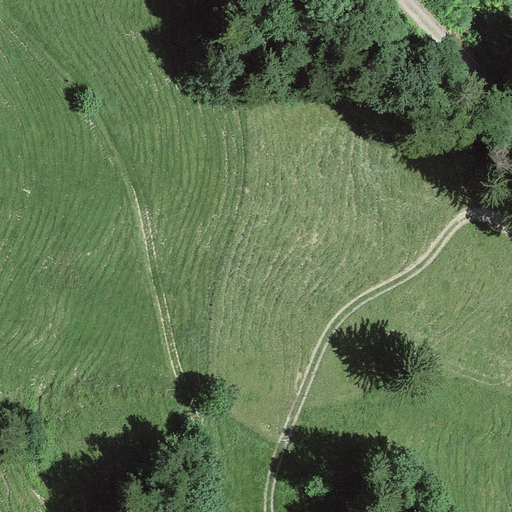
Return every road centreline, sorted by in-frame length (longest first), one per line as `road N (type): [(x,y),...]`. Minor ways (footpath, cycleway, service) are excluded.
road 1 (track): [(7,0),(121,137),(145,202),(195,425),(221,488),(252,511)]
road 2 (track): [(511,226),(491,213),(467,212),(416,269),(336,322),(279,452),(271,511)]
road 3 (track): [(511,120),(411,0)]
